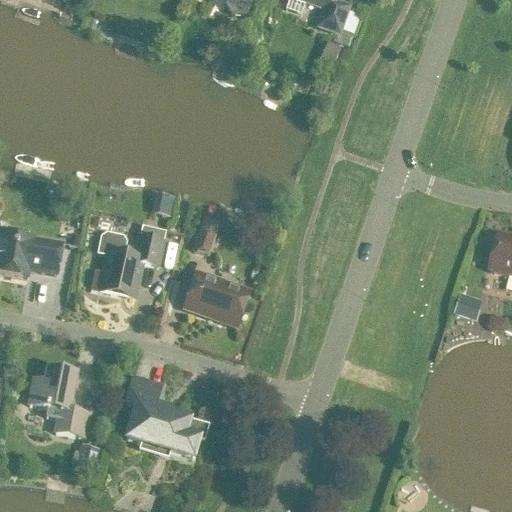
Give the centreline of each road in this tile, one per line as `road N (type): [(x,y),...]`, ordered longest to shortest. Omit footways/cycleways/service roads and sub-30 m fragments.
road 1 (residential): [(311,405),(0,325)]
road 2 (unclassified): [(311,405),(392,176)]
road 3 (unclassified): [(392,176),(451,0)]
road 4 (residential): [(392,176),(511,207)]
